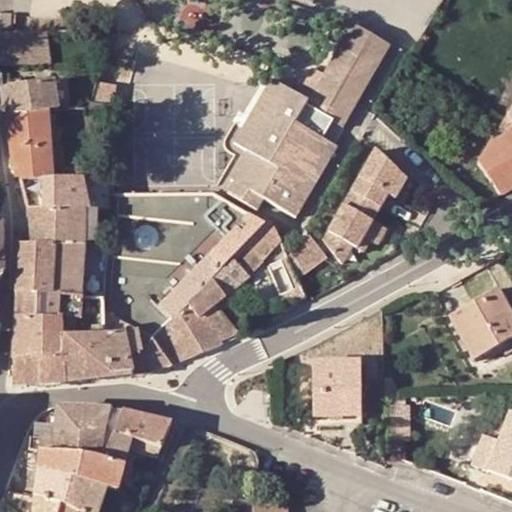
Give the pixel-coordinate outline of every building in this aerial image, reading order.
[(11,31),(10,25),(14,25),(14,16),(10,16),(0,16),(0,22),(1,31),(11,31)] [(318,118),(328,124),(339,131),(388,48),(351,26),(315,86),(304,80),(294,96),(272,82),(237,141),(249,149),(230,181),(237,186),(231,197),(254,211),(261,200),(294,218),(333,152),(317,142),(307,136),(318,118)] [(51,65),(46,34),(0,34),(0,65),(29,67),(51,65)] [(54,81),(58,111),(70,110),(65,80),(54,81)] [(23,115),(48,112),(58,111),(54,81),(2,89),(6,115),(23,113),(23,115)] [(98,85),(92,105),(109,107),(113,87),(98,85)] [(116,115),(116,108),(109,107),(92,105),(90,113),(116,115)] [(9,130),(11,150),(51,147),(48,112),(23,115),(23,113),(6,115),(8,130),(9,130)] [(511,124),(506,116),(501,124),(477,165),(500,198),(511,190),(511,124)] [(317,142),(328,124),(318,118),(307,136),(317,142)] [(54,181),(51,147),(11,150),(13,171),(21,171),(22,183),(54,181)] [(377,151),(352,194),(379,209),(380,209),(388,195),(395,200),(407,180),(377,151)] [(67,180),(75,180),(81,179),(80,168),(66,169),(67,180)] [(22,183),(29,211),(77,211),(85,210),(90,210),(84,179),(81,179),(75,180),(67,180),(54,181),(22,183)] [(213,192),(113,195),(112,209),(112,216),(110,253),(107,273),(104,302),(104,314),(151,340),(188,304),(212,281),(233,260),(245,248),(266,226),(213,192)] [(379,209),(352,194),(352,193),(324,241),(342,265),(353,247),(363,253),(370,241),(378,245),(386,229),(372,221),(379,209)] [(85,245),(85,210),(77,211),(29,211),(29,246),(85,245)] [(245,248),(261,263),(280,241),(271,221),(266,226),(245,248)] [(297,278),(327,258),(305,230),(305,231),(319,252),(294,272),(297,278)] [(319,252),(305,231),(288,259),(294,272),(319,252)] [(280,241),(272,251),(277,262),(288,257),(280,241)] [(83,271),(85,245),(29,246),(19,246),(17,294),(61,297),(62,297),(81,299),(83,271)] [(249,277),(261,263),(245,248),(233,260),(249,277)] [(249,277),(233,260),(212,281),(224,297),(249,277)] [(81,299),(82,299),(104,302),(107,273),(83,271),(81,299)] [(212,281),(188,304),(223,345),(239,334),(214,305),(224,297),(212,281)] [(511,324),(495,292),(444,320),(468,363),(511,339),(511,324)] [(61,297),(17,294),(16,321),(60,323),(60,320),(61,297)] [(61,297),(60,320),(76,321),(77,320),(81,320),(82,299),(81,299),(62,297),(61,297)] [(105,337),(104,314),(104,302),(82,299),(81,320),(77,320),(76,321),(78,338),(105,337)] [(170,366),(223,345),(188,304),(151,340),(170,366)] [(151,340),(104,314),(105,337),(125,336),(134,377),(144,376),(170,366),(151,340)] [(78,338),(76,321),(60,320),(60,323),(16,321),(16,331),(64,330),(64,339),(78,338)] [(16,331),(14,362),(65,358),(64,339),(64,330),(16,331)] [(125,336),(105,337),(78,338),(64,339),(65,358),(66,384),(97,381),(134,377),(125,336)] [(65,358),(14,362),(13,387),(35,386),(57,385),(66,384),(65,358)] [(357,431),(358,368),(311,365),(311,416),(331,417),(330,430),(357,431)] [(393,396),(377,396),(376,446),(392,447),(393,396)] [(410,439),(411,405),(394,404),(392,438),(410,439)] [(105,443),(112,412),(58,409),(57,440),(56,456),(101,461),(105,443)] [(114,412),(112,412),(105,443),(110,444),(114,434),(123,413),(114,412)] [(123,413),(114,434),(132,440),(144,444),(140,454),(157,460),(161,450),(172,424),(123,413)] [(494,444),(478,436),(467,463),(511,481),(511,415),(506,413),(494,444)] [(129,451),(132,440),(114,434),(110,444),(104,460),(124,467),(129,451)] [(41,452),(41,454),(56,456),(57,440),(35,437),(29,436),(26,450),(41,452)] [(140,454),(144,444),(132,440),(129,451),(140,454)] [(106,489),(106,490),(117,494),(124,467),(104,460),(101,461),(56,456),(41,454),(39,471),(106,489)] [(67,507),(75,511),(98,511),(106,490),(106,489),(39,471),(36,497),(67,507)] [(34,507),(36,497),(10,492),(7,508),(25,511),(28,511),(30,506),(34,507)] [(75,511),(67,507),(36,497),(34,507),(33,511),(75,511)]
